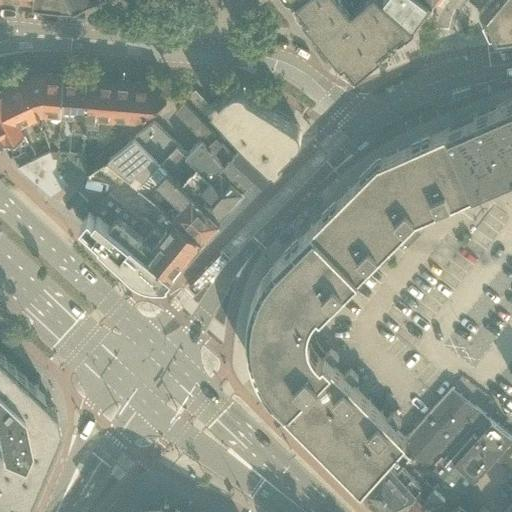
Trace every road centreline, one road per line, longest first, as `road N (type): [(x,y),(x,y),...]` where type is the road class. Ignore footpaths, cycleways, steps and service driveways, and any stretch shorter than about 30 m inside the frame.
road 1 (tertiary): [(172,363),(222,268),(362,124)]
road 2 (tertiary): [(225,54),(0,35)]
road 3 (secondary): [(147,339),(0,200)]
road 4 (secondary): [(0,266),(116,376)]
road 5 (tertiary): [(362,124),(299,71),(225,54)]
road 6 (tertiary): [(116,376),(91,415),(57,507)]
road 7 (tertiary): [(57,507),(145,403)]
